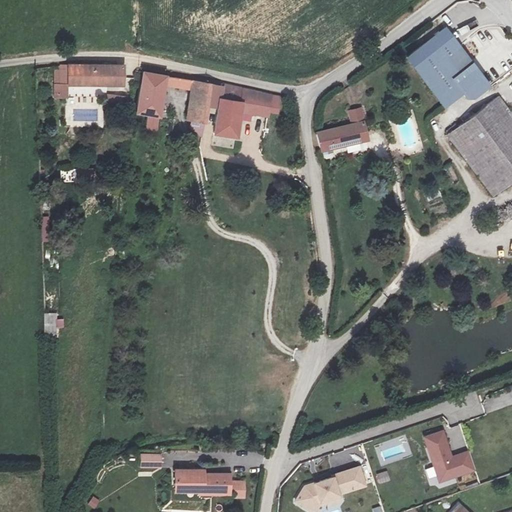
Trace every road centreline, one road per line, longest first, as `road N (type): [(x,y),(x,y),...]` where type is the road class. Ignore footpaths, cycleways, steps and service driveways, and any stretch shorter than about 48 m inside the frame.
road 1 (unclassified): [(308,98),(327,269),(318,356),(288,401),(272,465)]
road 2 (unclassified): [(308,98),(131,57),(0,64)]
road 3 (residential): [(466,399),(272,465)]
road 4 (unclassified): [(444,0),(308,98)]
